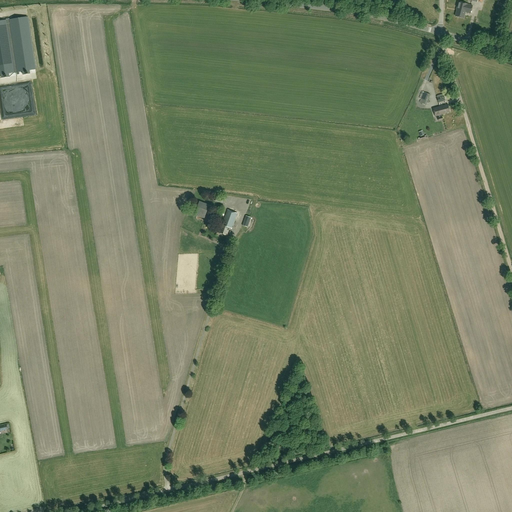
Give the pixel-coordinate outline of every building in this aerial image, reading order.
[(457,10),(456,16),(464,19),(466,12),(468,13),(470,13),(472,6),(468,4),(459,2),(457,10)] [(28,17),(0,21),(0,74),(2,74),(3,78),(10,77),(9,73),(16,72),(17,74),(19,74),(19,72),(22,71),(23,75),(30,74),(29,70),(36,69),(28,17)] [(420,101),(427,104),(431,95),(425,92),(420,101)] [(446,101),(444,94),(436,96),(438,103),(446,101)] [(449,105),(440,107),(442,115),(451,112),(449,105)] [(442,115),(440,107),(433,109),(435,117),(442,115)] [(210,206),(200,202),(195,215),(205,219),(210,206)] [(238,213),(228,210),(219,233),(227,236),(230,228),(232,229),(238,213)] [(223,216),(210,211),(207,219),(220,224),(223,216)] [(250,218),(245,217),(242,225),(247,228),(250,218)]
